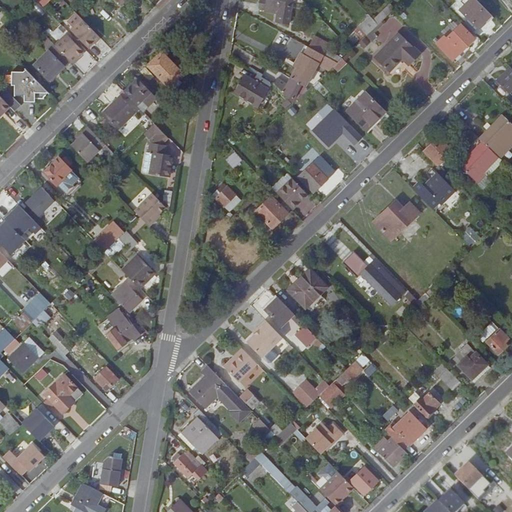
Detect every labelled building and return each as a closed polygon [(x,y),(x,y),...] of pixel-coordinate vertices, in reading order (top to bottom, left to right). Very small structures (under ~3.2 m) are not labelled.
[(298,0),(271,0),(271,1),(265,1),(264,10),(282,13),(280,24),(293,26),(297,2),(298,0)] [(481,31),(496,18),(478,0),(475,0),(463,11),(481,31)] [(364,29),(371,36),(382,26),(378,21),(374,17),(363,28),(364,29)] [(74,29),(80,35),(87,43),(93,48),(99,43),(99,44),(105,39),(85,18),(74,29)] [(452,59),(475,38),(461,24),(447,37),(445,35),(437,42),(452,59)] [(58,28),(51,35),(56,41),(64,34),(58,28)] [(355,52),(371,36),(364,29),(348,44),(355,52)] [(60,46),(58,44),(47,33),(40,40),(53,53),(60,46)] [(83,58),(89,52),(83,47),(76,39),(70,33),(58,44),(60,46),(75,62),(78,65),(84,59),(83,58)] [(87,43),(80,35),(76,39),(83,47),(87,43)] [(413,67),(423,56),(401,35),(377,60),(391,73),(404,59),(413,67)] [(313,48),(328,56),(331,51),(334,46),(319,38),(313,48)] [(75,62),(60,46),(53,53),(39,66),(54,82),(75,62)] [(295,80),(305,86),(310,89),(324,63),(328,56),(313,48),(295,80)] [(342,64),(346,59),(331,51),(328,56),(342,64)] [(181,80),(186,76),(165,53),(150,66),(171,89),(173,87),(181,80)] [(342,64),(328,56),(324,63),(335,70),(342,64)] [(157,79),(148,69),(143,74),(153,84),(157,79)] [(47,97),(52,92),(32,72),(27,76),(17,75),(16,86),(20,86),(19,97),(29,97),(29,103),(40,103),(40,100),(47,99),(47,97)] [(511,93),(511,72),(502,82),(511,93)] [(238,91),(261,107),(275,85),(260,75),(257,80),(248,74),(238,91)] [(292,100),(297,106),(300,103),(297,101),(305,86),(295,80),(291,87),(282,79),(277,86),(282,89),(292,100)] [(178,92),(185,85),(181,80),(173,87),(178,92)] [(61,94),(65,89),(59,82),(54,87),(61,94)] [(160,101),(143,82),(129,95),(147,113),(160,101)] [(310,89),(305,86),(297,101),(300,103),(313,91),(310,89)] [(26,107),(10,91),(4,97),(13,106),(19,113),(26,107)] [(368,131),(380,120),(381,120),(389,113),(369,91),(348,111),(368,131)] [(5,113),(13,106),(4,97),(0,92),(0,113),(3,110),(5,113)] [(120,131),(139,113),(124,98),(106,116),(120,131)] [(292,100),(286,106),(291,111),(297,106),(292,100)] [(365,139),(339,111),(316,131),(331,147),(346,134),(357,146),(365,139)] [(511,123),(507,119),(483,143),(487,147),(498,158),(511,143),(511,123)] [(170,137),(158,124),(147,135),(153,141),(158,136),(164,143),(170,137)] [(81,135),(90,126),(88,125),(78,133),(81,135)] [(106,143),(90,126),(81,135),(74,141),(90,158),(101,147),(106,143)] [(454,154),(441,141),(430,151),(427,154),(441,167),(454,154)] [(168,154),(170,145),(153,142),(152,151),(156,152),(152,174),(171,178),(175,156),(168,154)] [(115,153),(106,143),(101,147),(110,157),(115,153)] [(504,164),(511,155),(511,143),(498,158),(504,163),(504,164)] [(504,163),(498,158),(487,147),(464,170),(484,190),(492,182),(489,178),(504,163)] [(324,151),(315,160),(333,178),(341,169),(324,151)] [(237,170),(246,162),(238,154),(229,162),(237,170)] [(72,171),(72,170),(69,167),(64,161),(61,157),(46,172),(59,186),(60,186),(67,194),(73,193),(81,186),(80,179),(72,171)] [(73,163),(68,157),(64,161),(69,167),(73,163)] [(316,194),(333,178),(315,160),(313,163),(315,166),(302,179),(316,194)] [(427,187),(425,184),(417,191),(436,210),(442,204),(444,206),(458,193),(440,174),(427,187)] [(286,179),(274,190),(280,196),(295,182),(291,177),(287,181),(286,179)] [(310,197),(295,182),(280,196),(295,211),(310,197)] [(29,202),(42,215),(58,200),(45,187),(29,202)] [(240,197),(232,188),(217,202),(226,211),(228,209),(240,197)] [(157,219),(168,208),(154,194),(137,210),(144,218),(153,226),(158,221),(157,219)] [(276,229),(291,214),(273,195),(254,213),(262,220),(265,218),(276,229)] [(233,214),(245,203),(240,197),(228,209),(233,214)] [(405,213),(396,204),(383,217),(401,235),(415,223),(414,222),(405,213)] [(421,215),(412,206),(405,213),(414,222),(421,215)] [(36,218),(26,208),(21,212),(31,223),(36,218)] [(1,237),(0,237),(0,249),(2,252),(32,224),(31,223),(21,212),(20,212),(4,226),(8,230),(1,237)] [(391,244),(401,235),(383,217),(374,226),(391,244)] [(127,234),(128,233),(117,221),(97,240),(108,252),(127,234)] [(4,226),(0,229),(0,235),(1,237),(8,230),(4,226)] [(485,240),(474,228),(463,238),(475,250),(485,240)] [(131,253),(138,246),(127,234),(108,252),(114,259),(126,248),(131,253)] [(0,271),(11,260),(2,252),(0,249),(0,271)] [(364,275),(372,267),(358,252),(346,264),(360,279),(364,275)] [(150,257),(146,253),(126,271),(144,289),(160,273),(147,260),(150,257)] [(94,276),(105,266),(100,260),(89,270),(94,276)] [(207,270),(213,276),(222,268),(216,261),(207,270)] [(395,306),(409,293),(403,288),(398,293),(380,274),(385,270),(378,262),(372,267),(364,275),(395,306)] [(23,283),(28,278),(16,266),(11,271),(23,283)] [(309,309),(332,287),(315,270),(292,291),(309,309)] [(398,293),(403,288),(385,270),(380,274),(398,293)] [(43,283),(38,277),(33,283),(38,288),(43,283)] [(146,301),(129,284),(115,297),(131,314),(146,301)] [(59,293),(52,285),(43,293),(50,301),(59,293)] [(63,295),(70,300),(75,293),(68,288),(63,295)] [(26,312),(35,322),(54,304),(50,301),(43,293),(25,311),(26,312)] [(424,308),(434,299),(429,294),(421,302),(419,303),(424,308)] [(295,318),(298,316),(280,297),(267,309),(285,328),(295,318)] [(109,335),(121,349),(134,339),(133,337),(139,332),(134,326),(136,324),(129,315),(126,318),(119,310),(109,318),(117,328),(109,335)] [(27,330),(35,322),(26,312),(21,317),(17,320),(27,330)] [(511,338),(511,325),(502,315),(496,321),(503,328),(511,338)] [(308,327),(298,316),(295,318),(306,329),(308,327)] [(425,329),(430,324),(425,319),(419,324),(425,329)] [(286,338),(269,321),(262,328),(264,329),(258,335),(250,343),(265,358),(286,338)] [(508,343),(511,339),(511,338),(503,328),(496,321),(484,333),(491,339),(489,341),(502,354),(511,346),(508,343)] [(311,348),(320,339),(308,327),(306,329),(299,335),(311,348)] [(0,336),(0,356),(18,339),(8,329),(0,336)] [(73,346),(60,332),(53,340),(66,353),(73,346)] [(133,337),(134,339),(136,340),(142,335),(139,332),(133,337)] [(470,356),(473,359),(479,353),(469,342),(457,353),(460,357),(457,361),(461,365),(470,356)] [(11,359),(25,374),(42,358),(27,343),(11,359)] [(242,382),(261,364),(246,349),(228,367),(242,382)] [(461,365),(460,366),(474,380),(487,368),(490,371),(491,372),(494,368),(479,353),(473,359),(470,356),(461,365)] [(368,375),(378,369),(374,363),(364,369),(368,375)] [(443,376),(450,369),(445,364),(438,371),(443,376)] [(243,422),(256,411),(212,367),(205,372),(210,377),(193,393),(207,408),(221,396),(235,411),(234,413),(243,422)] [(40,380),(48,375),(43,368),(35,374),(40,380)] [(114,387),(121,380),(109,368),(98,379),(105,387),(110,383),(114,387)] [(490,371),(487,368),(474,380),(477,383),(490,371)] [(465,384),(450,369),(443,376),(457,391),(465,384)] [(344,385),(353,377),(348,372),(339,380),(344,385)] [(54,400),(66,390),(78,402),(86,394),(67,374),(47,393),(54,400)] [(22,390),(26,386),(21,381),(16,384),(20,388),(22,390)] [(109,391),(114,387),(110,383),(105,387),(109,391)] [(334,408),(349,395),(338,384),(324,397),(334,408)] [(14,401),(21,408),(27,402),(30,405),(38,398),(26,386),(22,390),(20,388),(12,395),(15,399),(14,401)] [(78,402),(66,390),(54,400),(67,413),(78,402)] [(244,398),(250,403),(256,397),(257,396),(252,391),(244,398)] [(417,404),(423,398),(418,393),(412,398),(417,404)] [(429,417),(443,405),(432,394),(425,400),(423,398),(417,404),(429,417)] [(256,409),(262,403),(256,397),(250,403),(256,409)] [(333,421),(336,418),(322,403),(319,406),(333,421)] [(24,423),(41,440),(56,426),(39,409),(24,423)] [(218,433),(222,429),(204,411),(199,415),(202,418),(187,434),(207,455),(223,439),(218,433)] [(414,448),(432,430),(415,413),(400,428),(398,425),(390,432),(397,439),(409,452),(414,447),(414,448)] [(10,414),(1,422),(6,428),(15,419),(10,414)] [(12,434),(22,425),(15,419),(6,428),(12,434)] [(261,432),(268,425),(264,420),(257,428),(261,432)] [(308,439),(323,454),(333,444),(334,445),(345,434),(335,424),(330,430),(324,423),(308,439)] [(287,440),(299,429),(293,424),(285,432),(282,435),(287,440)] [(275,432),(274,430),(268,425),(261,432),(268,438),(275,432)] [(279,435),(280,437),(282,435),(285,432),(278,425),(274,430),(275,432),(279,435)] [(279,435),(275,432),(268,438),(272,442),(279,435)] [(281,447),(287,440),(282,435),(280,437),(276,441),(281,447)] [(395,467),(409,453),(409,452),(397,439),(382,453),(395,467)] [(28,467),(30,469),(45,454),(34,444),(20,458),(12,451),(6,457),(22,473),(28,467)] [(186,453),(198,465),(202,462),(190,450),(186,453)] [(262,455),(257,450),(249,457),(254,462),(258,458),(262,455)] [(262,455),(258,458),(263,464),(297,498),(300,502),(310,511),(318,511),(320,511),(322,509),(301,487),(300,489),(265,451),(262,455)] [(202,479),(211,471),(202,462),(198,465),(186,453),(178,462),(192,477),(197,473),(202,479)] [(119,485),(123,458),(111,456),(106,460),(103,482),(119,485)] [(240,476),(245,481),(263,464),(258,458),(254,462),(240,476)] [(471,464),(457,477),(471,492),(485,479),(471,464)] [(382,481),(369,467),(367,469),(380,482),(382,481)] [(371,491),(380,482),(367,469),(358,477),(371,491)] [(357,488),(341,473),(323,490),(335,502),(339,507),(340,507),(346,501),(344,500),(357,488)] [(354,480),(367,495),(371,491),(358,477),(354,480)] [(89,511),(95,511),(107,492),(88,482),(76,505),(89,511)] [(493,503),(503,490),(495,484),(485,497),(493,503)] [(457,511),(468,502),(456,489),(442,503),(450,511),(457,511)] [(208,495),(204,499),(210,505),(214,501),(208,495)] [(197,511),(183,498),(168,511),(197,511)] [(322,509),(320,511),(321,511),(327,511),(335,505),(331,501),(322,509)] [(450,511),(442,503),(440,501),(428,511),(450,511)] [(310,511),(300,502),(296,506),(299,509),(296,511),(310,511)]
